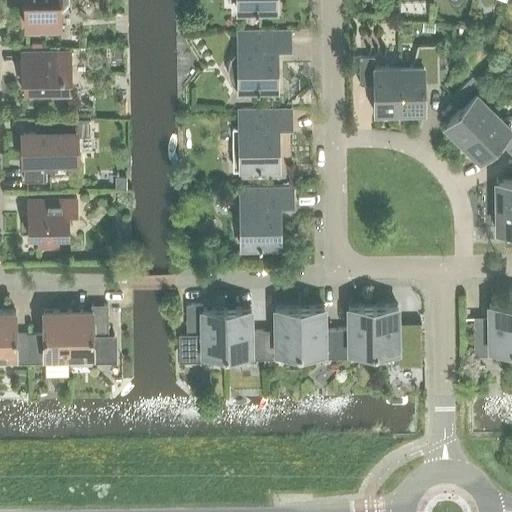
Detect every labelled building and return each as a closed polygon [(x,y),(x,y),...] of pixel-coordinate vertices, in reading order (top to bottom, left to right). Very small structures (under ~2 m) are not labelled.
[(61,28),(61,3),(69,3),(68,0),(24,0),(25,28),(42,28),(42,33),(61,33),(61,28)] [(237,11),(237,12),(276,12),(275,0),(242,0),(243,11),(237,11)] [(239,89),(239,91),(277,90),(276,49),(290,49),(290,32),(238,32),(238,49),(244,49),(244,89),(239,89)] [(424,84),(439,83),(438,55),(438,44),(418,45),(412,65),(399,66),(399,111),(426,110),(426,109),(424,109),(424,84)] [(71,95),(70,51),(21,52),(22,91),(50,91),(50,95),(71,95)] [(374,56),(359,57),(359,85),(374,84),(375,109),(372,109),(372,111),(399,111),(399,66),(374,66),(374,56)] [(472,76),(452,96),(463,106),(445,124),(444,122),(443,123),(462,142),(493,110),(476,93),(483,86),(472,76)] [(240,168),(240,169),(278,169),(278,127),(291,127),(291,110),(239,111),(239,128),(245,128),(245,168),(240,168)] [(511,152),(511,126),(511,127),(493,110),(462,142),(481,161),(482,160),(481,158),(498,141),(509,151),(511,153),(511,152)] [(42,165),(58,165),(58,161),(77,160),(76,136),(91,136),(90,118),(42,119),(42,131),(22,132),(24,181),(43,180),(42,165)] [(115,176),(115,188),(126,188),(126,176),(115,176)] [(496,179),(496,205),(511,205),(511,180),(497,181),(497,179),(496,179)] [(241,246),(241,248),(279,247),(279,206),(293,205),(292,188),(240,189),(240,206),(246,206),(247,246),(241,246)] [(116,194),(106,194),(106,201),(109,204),(116,204),(116,194)] [(76,211),(76,198),(27,199),(28,220),(28,237),(29,237),(29,236),(38,236),(38,246),(58,246),(58,235),(67,235),(67,237),(69,237),(69,219),(76,211)] [(498,230),(511,229),(511,205),(496,205),(496,232),(498,232),(498,230)] [(203,303),(186,303),(187,334),(180,334),(180,358),(203,358),(203,353),(227,353),(226,308),(203,308),(203,303)] [(474,326),(474,350),(474,354),(490,354),(490,349),(511,348),(511,303),(488,304),(489,326),(474,326)] [(92,360),(115,359),(114,335),(108,335),(107,305),(91,305),(91,310),(68,310),(68,355),(92,355),(92,360)] [(348,328),(336,328),(337,356),(350,356),(350,348),(373,348),(373,305),(348,306),(348,328)] [(373,305),(373,348),(373,362),(398,362),(398,364),(421,364),(421,321),(398,321),(397,305),(373,305)] [(324,306),(299,307),(300,351),(301,351),(301,349),(324,349),(324,356),(337,356),(336,328),(325,328),(324,306)] [(251,307),(226,308),(227,353),(227,350),(250,350),(250,357),(264,357),(263,329),(251,329),(251,307)] [(275,329),(263,329),(264,357),(277,357),(277,352),(300,351),(299,307),(275,307),(275,329)] [(43,333),(29,333),(30,361),(45,360),(45,355),(68,355),(68,310),(43,311),(43,333)] [(15,311),(0,311),(0,356),(15,356),(15,361),(30,361),(29,333),(15,333),(15,311)]
